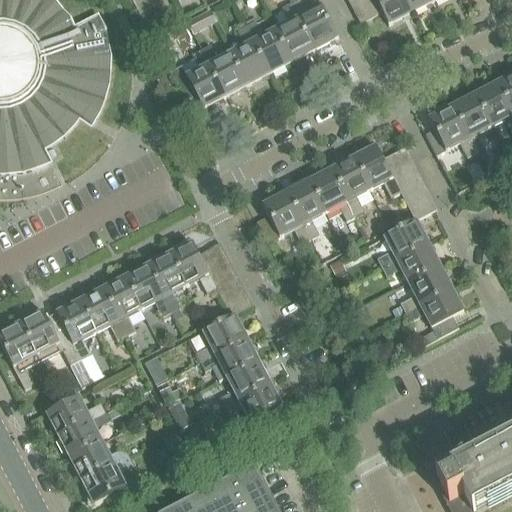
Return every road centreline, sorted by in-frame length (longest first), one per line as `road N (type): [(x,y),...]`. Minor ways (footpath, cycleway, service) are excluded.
road 1 (residential): [(357,433),(326,424),(202,187),(378,96)]
road 2 (residential): [(357,433),(511,351)]
road 3 (residential): [(391,89),(511,27)]
road 4 (residential): [(391,89),(451,207)]
